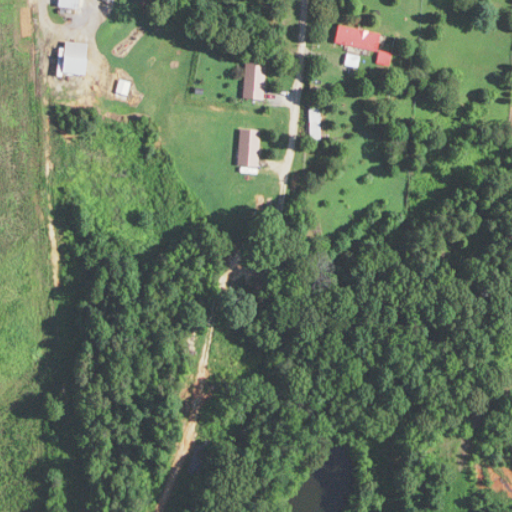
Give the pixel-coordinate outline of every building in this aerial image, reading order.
[(376,51),(380,33),(339,25),(335,43),(376,51)] [(62,75),(86,76),(87,44),(64,43),(62,75)] [(245,100),(265,100),(265,63),(245,63),(245,100)] [(81,86),(82,79),(71,77),(70,84),(81,86)] [(260,130),(239,130),(239,166),(260,166),(260,130)]
